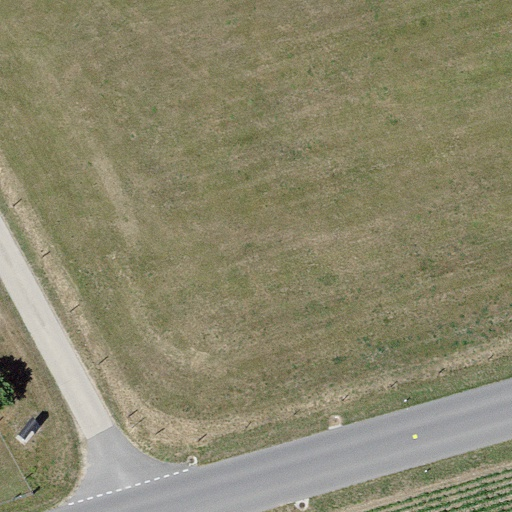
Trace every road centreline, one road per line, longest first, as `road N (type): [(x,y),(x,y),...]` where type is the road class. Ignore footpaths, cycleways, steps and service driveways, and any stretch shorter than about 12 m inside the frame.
road 1 (tertiary): [(511,408),(156,511)]
road 2 (track): [(125,511),(97,430),(0,248)]
